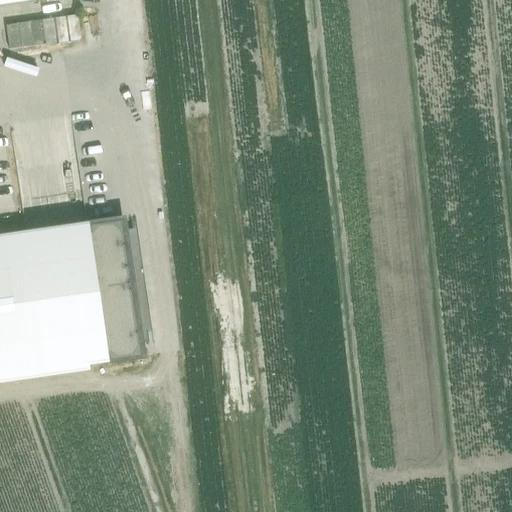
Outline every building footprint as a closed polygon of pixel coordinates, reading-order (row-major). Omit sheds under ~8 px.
[(33,18),(33,45),(78,44),(77,17),(33,18)] [(0,93),(4,117),(15,115),(10,89),(0,91),(0,93)] [(50,212),(32,156),(14,161),(32,217),(50,212)] [(20,226),(27,225),(20,190),(12,192),(20,226)] [(0,376),(142,357),(123,218),(0,235),(0,376)]
